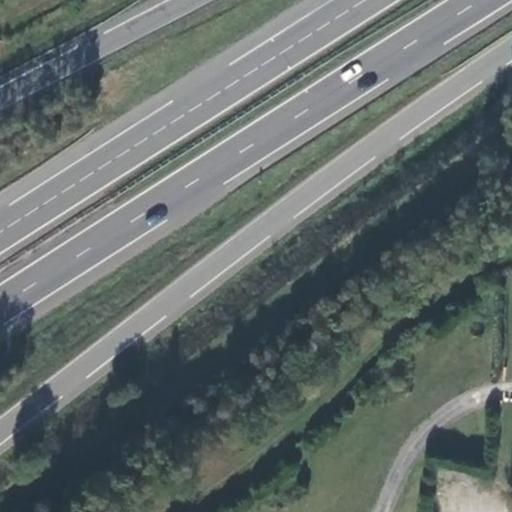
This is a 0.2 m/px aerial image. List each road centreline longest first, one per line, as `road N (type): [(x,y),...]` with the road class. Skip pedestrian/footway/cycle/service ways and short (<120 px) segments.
road 1 (trunk): [(0,430),(511,47)]
road 2 (trunk): [(0,304),(477,0)]
road 3 (trunk): [(364,0),(0,234)]
road 4 (trunk): [(189,0),(0,97)]
road 5 (track): [(387,511),(416,444),(489,390),(511,390)]
